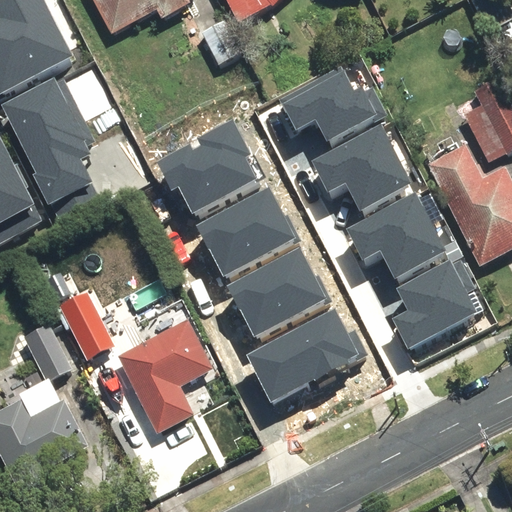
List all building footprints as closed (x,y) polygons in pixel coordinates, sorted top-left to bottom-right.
[(0,12),(0,92),(71,54),(42,0),(0,0),(0,10),(1,12),(0,12)] [(89,0),(111,41),(156,17),(160,26),(188,11),(187,9),(193,6),(189,0),(89,0)] [(285,0),(222,0),(237,31),(270,14),(285,0)] [(224,28),(201,39),(217,71),(240,60),(224,28)] [(340,67),(281,100),(298,130),(317,119),(331,144),(385,114),(370,86),(355,94),(340,67)] [(94,142),(59,76),(4,106),(40,173),(33,176),(48,203),(90,181),(78,160),(89,154),(85,147),(94,142)] [(511,156),(511,110),(498,82),(475,94),(484,112),(463,122),(487,169),(511,156)] [(232,121),(158,162),(173,188),(178,185),(193,212),(256,177),(244,157),(250,153),(232,121)] [(379,125),(314,162),(330,191),(347,182),(364,211),(412,184),(379,125)] [(0,242),(41,221),(0,143),(0,242)] [(464,156),(427,175),(478,274),(511,256),(511,192),(504,177),(481,189),(464,156)] [(266,186),(197,225),(225,276),(295,238),(266,186)] [(412,192),(346,228),(363,257),(380,248),(396,278),(445,251),(412,192)] [(297,246),(227,285),(256,337),(326,298),(297,246)] [(475,288),(458,257),(400,289),(411,310),(392,320),(408,348),(477,309),(468,292),(475,288)] [(109,306),(70,325),(90,365),(129,346),(109,306)] [(332,307),(248,353),(276,403),(367,352),(355,331),(348,335),(332,307)] [(183,311),(149,329),(156,343),(115,366),(155,436),(199,411),(189,393),(219,377),(183,311)] [(71,369),(50,324),(25,336),(46,381),(71,369)] [(49,389),(45,391),(17,405),(18,410),(0,418),(0,466),(24,511),(57,493),(47,477),(88,457),(49,389)]
